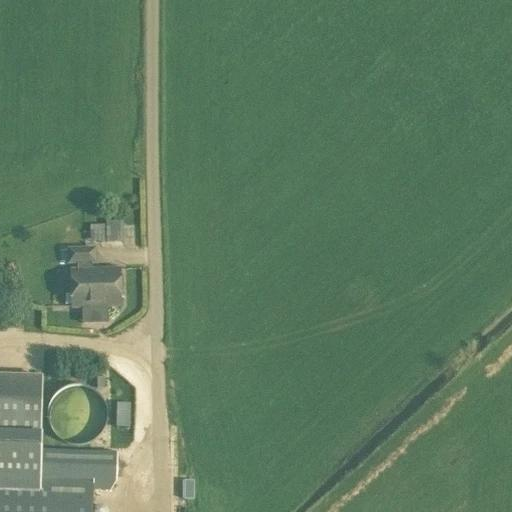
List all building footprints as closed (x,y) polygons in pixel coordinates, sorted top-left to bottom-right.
[(95,220),(94,240),(128,240),(129,221),(95,220)] [(90,270),(90,262),(93,262),(93,249),(67,250),(67,263),(76,263),(76,271),(70,271),(71,307),(119,306),(118,270),(90,270)] [(39,439),(41,378),(0,376),(0,511),(91,511),(93,479),(39,477),(39,439)] [(76,445),(81,445),(86,444),(91,442),(95,439),(99,436),(102,432),(105,428),(106,423),(107,418),(107,413),(106,408),(104,403),(102,398),(98,394),(95,391),(90,389),(85,387),(81,386),(76,386),(71,386),(66,388),(61,390),(57,393),(54,397),(51,401),(49,406),(48,411),(47,416),(48,421),(49,426),(51,430),(54,434),(58,438),(62,441),(66,443),(71,445),(76,445)] [(129,428),(130,404),(116,404),(116,428),(129,428)]
